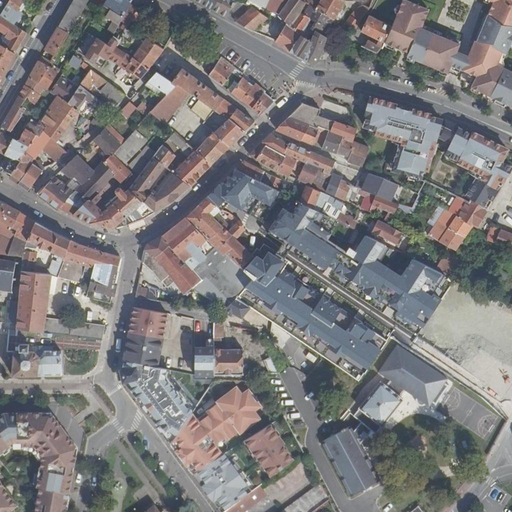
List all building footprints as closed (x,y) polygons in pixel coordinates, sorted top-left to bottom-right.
[(22,1),(20,0),(9,0),(0,15),(13,24),(21,13),(17,11),(22,1)] [(89,0),(74,0),(59,27),(46,49),(55,55),(69,33),(89,0)] [(132,0),(107,0),(104,6),(110,10),(106,16),(113,20),(108,30),(114,33),(119,24),(122,18),(123,18),(131,4),(132,0)] [(195,0),(226,17),(231,5),(233,6),(234,3),(233,2),(233,0),(195,0)] [(286,23),(275,41),(289,52),(290,51),(306,25),(316,9),(300,0),(248,0),(263,7),(266,6),(268,10),(277,14),(286,23)] [(300,0),(316,9),(334,20),(345,0),(344,0),(320,0),(319,2),(316,0),(315,0),(300,0)] [(402,0),(392,26),(385,42),(404,50),(408,52),(407,56),(448,73),(451,65),(457,68),(463,70),(476,76),(471,87),(472,87),(479,91),(496,99),(506,104),(511,107),(511,71),(497,65),(502,52),(506,53),(511,39),(511,0),(488,0),(493,2),(489,11),(484,24),(488,25),(484,33),(481,32),(477,41),(475,41),(468,56),(463,54),(457,51),(460,44),(419,27),(421,24),(423,25),(429,10),(405,0),(402,0)] [(162,10),(153,5),(147,16),(157,21),(162,10)] [(345,24),(347,26),(353,30),(370,8),(363,5),(357,8),(345,24)] [(267,18),(252,7),(235,22),(252,31),(262,24),(264,27),(271,21),(267,18)] [(306,25),(325,36),(334,20),(316,9),(306,25)] [(148,19),(136,11),(131,20),(142,28),(148,19)] [(0,15),(0,30),(4,33),(0,40),(0,79),(15,53),(19,47),(27,32),(13,24),(0,15)] [(385,42),(392,26),(369,15),(361,31),(379,39),(378,42),(377,44),(372,42),(368,40),(365,47),(378,53),(385,42)] [(174,23),(164,16),(157,25),(159,29),(166,34),(174,23)] [(306,25),(290,51),(314,65),(319,61),(327,37),(325,36),(306,25)] [(136,33),(126,28),(122,37),(130,42),(136,33)] [(166,34),(159,29),(153,38),(165,46),(172,38),(166,34)] [(146,43),(144,42),(133,57),(150,69),(164,49),(149,39),(146,43)] [(224,59),(231,52),(233,50),(220,43),(213,50),(221,57),(224,59)] [(125,69),(126,68),(141,78),(150,69),(133,57),(127,53),(120,65),(125,69)] [(82,62),(73,56),(69,63),(78,69),(82,62)] [(224,59),(221,57),(208,75),(222,86),(235,68),(224,59)] [(46,64),(39,61),(25,85),(32,90),(38,82),(48,66),(46,64)] [(92,68),(83,62),(81,66),(89,72),(91,69),(92,68)] [(58,73),(48,66),(38,82),(32,90),(39,94),(44,88),(47,89),(58,73)] [(182,68),(172,82),(176,85),(178,83),(189,92),(200,99),(215,110),(224,99),(182,68)] [(126,95),(91,69),(89,72),(80,85),(89,92),(94,87),(100,92),(117,104),(126,95)] [(172,82),(157,72),(156,73),(145,84),(155,91),(157,94),(163,98),(176,85),(172,82)] [(78,89),(61,76),(50,91),(58,96),(59,95),(68,102),(78,89)] [(253,85),(243,77),(238,84),(231,92),(242,100),(253,85)] [(289,86),(279,77),(265,92),(264,92),(274,101),(289,86)] [(231,92),(238,84),(234,80),(227,89),(231,92)] [(189,92),(178,83),(176,85),(163,98),(152,110),(166,123),(189,92)] [(265,92),(254,84),(253,85),(242,100),(252,108),(264,92),(265,92)] [(32,90),(25,85),(19,96),(25,100),(27,96),(29,100),(34,104),(40,95),(39,94),(32,90)] [(89,92),(80,85),(78,89),(68,102),(59,95),(58,96),(39,123),(46,128),(44,131),(57,143),(78,112),(83,116),(83,114),(84,114),(85,114),(85,113),(86,113),(86,112),(87,112),(87,111),(88,111),(88,110),(88,109),(88,108),(89,107),(87,106),(87,105),(87,104),(89,102),(92,104),(97,99),(96,97),(89,92)] [(100,92),(94,87),(89,92),(96,97),(100,92)] [(274,101),(264,92),(252,108),(261,115),(274,101)] [(25,100),(19,96),(2,126),(10,131),(11,131),(22,115),(17,112),(23,103),(25,100)] [(388,101),(372,97),(367,115),(369,115),(367,126),(379,129),(378,133),(406,140),(405,144),(402,145),(396,169),(425,177),(427,169),(431,170),(436,151),(435,151),(439,138),(442,127),(444,119),(432,116),(432,114),(420,110),(413,108),(388,101)] [(215,110),(200,99),(191,110),(205,121),(215,110)] [(237,109),(224,99),(215,110),(228,119),(229,119),(237,109)] [(136,107),(130,101),(120,111),(127,117),(136,107)] [(148,106),(143,102),(137,108),(146,116),(151,111),(146,107),(148,106)] [(25,110),(21,107),(23,103),(17,112),(22,115),(25,110)] [(320,109),(302,103),(288,117),(276,129),(302,140),(309,125),(319,129),(319,128),(328,132),(330,132),(334,121),(318,116),(320,109)] [(254,122),(237,109),(229,119),(245,131),(254,122)] [(39,123),(31,119),(29,123),(36,127),(39,123)] [(245,131),(229,119),(228,119),(214,133),(230,146),(245,131)] [(356,129),(334,121),(330,132),(343,138),(352,141),(356,129)] [(39,123),(36,127),(29,123),(26,128),(19,141),(28,146),(36,134),(39,136),(44,131),(46,128),(39,123)] [(120,136),(108,125),(104,129),(100,134),(93,140),(103,148),(109,157),(120,145),(115,140),(120,136)] [(319,129),(309,125),(302,140),(313,144),(314,141),(323,144),(328,132),(319,128),(319,129)] [(456,134),(442,127),(439,138),(451,143),(456,134)] [(458,129),(456,134),(451,143),(446,155),(458,161),(457,163),(474,171),(474,178),(476,179),(466,199),(470,200),(483,208),(488,199),(492,201),(501,187),(497,185),(499,180),(503,183),(511,168),(501,163),(507,150),(472,132),(470,135),(458,129)] [(73,192),(59,209),(74,215),(90,223),(114,228),(128,224),(144,218),(155,212),(129,188),(136,179),(125,166),(146,144),(147,143),(138,136),(140,134),(135,130),(125,141),(120,145),(109,157),(104,162),(116,174),(102,189),(90,201),(76,189),(73,192)] [(15,139),(0,131),(0,152),(5,155),(6,154),(5,153),(12,140),(14,140),(15,139)] [(20,162),(11,174),(20,180),(33,164),(43,171),(45,168),(34,160),(44,149),(56,161),(67,152),(57,143),(44,131),(39,136),(36,134),(28,146),(19,161),(20,162)] [(196,151),(175,131),(170,138),(181,149),(180,150),(188,157),(176,169),(169,164),(176,155),(163,145),(156,153),(153,156),(190,186),(211,165),(196,151)] [(330,132),(328,132),(323,144),(322,148),(337,153),(343,138),(330,132)] [(230,146),(214,133),(210,137),(196,151),(211,165),(226,150),(230,146)] [(289,144),(272,133),(249,155),(257,159),(265,146),(285,154),(297,159),(306,163),(330,174),(335,161),(290,142),(289,144)] [(148,142),(140,134),(138,136),(147,143),(148,142)] [(125,141),(120,136),(115,140),(120,145),(125,141)] [(352,141),(343,138),(337,153),(349,157),(347,161),(362,166),(369,148),(355,142),(352,141)] [(28,146),(19,141),(9,157),(11,158),(19,161),(28,146)] [(147,146),(146,144),(125,166),(136,179),(139,176),(128,166),(147,146)] [(156,153),(147,146),(128,166),(139,176),(153,156),(156,153)] [(285,154),(265,146),(257,159),(278,171),(285,154)] [(349,157),(337,153),(347,161),(349,157)] [(297,159),(285,154),(278,171),(289,176),(297,159)] [(77,155),(76,156),(62,170),(70,176),(75,176),(75,177),(81,184),(76,189),(90,201),(102,189),(88,176),(93,171),(77,155)] [(190,186),(153,156),(139,176),(136,179),(129,188),(155,212),(173,201),(190,186)] [(19,161),(11,158),(4,170),(11,174),(20,162),(19,161)] [(265,171),(244,160),(235,168),(260,181),(265,171)] [(104,162),(103,161),(93,171),(88,176),(102,189),(116,174),(104,162)] [(330,174),(306,163),(299,179),(310,184),(315,174),(323,177),(325,173),(329,174),(330,174)] [(43,171),(33,164),(20,180),(30,188),(43,171)] [(281,180),(265,171),(260,181),(277,190),(281,180)] [(385,179),(370,174),(370,175),(363,190),(376,194),(376,195),(385,198),(392,182),(390,181),(385,179)] [(342,179),(332,175),(326,191),(335,195),(342,179)] [(63,184),(55,176),(38,193),(48,201),(63,184)] [(351,184),(342,179),(335,195),(348,201),(352,191),(366,196),(361,208),(369,212),(376,195),(376,194),(363,190),(356,187),(351,184)] [(73,192),(63,184),(48,201),(58,209),(59,209),(73,192)] [(321,192),(307,185),(300,200),(314,207),(321,192)] [(418,194),(411,191),(403,205),(405,206),(412,207),(418,195),(418,194)] [(331,196),(321,192),(314,207),(314,208),(321,212),(338,220),(350,226),(354,219),(340,212),(339,215),(328,209),(327,211),(324,209),(327,203),(332,205),(331,207),(338,211),(343,203),(331,196)] [(385,198),(376,195),(369,212),(374,214),(378,206),(389,211),(391,212),(390,214),(389,213),(385,220),(389,222),(397,207),(399,204),(385,198)] [(424,198),(418,195),(412,207),(417,211),(424,198)] [(207,197),(186,217),(218,247),(231,235),(235,239),(245,231),(244,230),(244,229),(243,228),(243,227),(242,226),(242,224),(242,223),(242,222),(239,220),(236,223),(228,231),(226,234),(220,229),(222,227),(222,225),(214,217),(221,210),(216,204),(215,205),(207,197)] [(469,203),(457,197),(449,211),(472,225),(477,228),(487,210),(483,208),(470,200),(469,203)] [(7,204),(0,200),(0,253),(23,256),(23,251),(27,240),(36,221),(7,204)] [(417,211),(412,207),(405,206),(403,210),(413,214),(417,211)] [(449,211),(446,209),(428,235),(443,244),(449,247),(455,250),(472,225),(449,211)] [(239,220),(230,214),(228,217),(236,223),(239,220)] [(225,254),(186,217),(163,235),(208,290),(205,296),(226,309),(236,297),(237,298),(253,279),(252,279),(225,254)] [(380,221),(378,220),(372,231),(397,244),(402,232),(390,226),(380,221)] [(50,229),(36,221),(27,240),(23,251),(23,256),(21,271),(30,272),(31,267),(34,267),(36,253),(33,253),(34,248),(36,247),(37,245),(55,253),(54,256),(58,258),(57,261),(53,259),(48,271),(46,270),(47,267),(38,267),(36,269),(35,273),(51,275),(58,277),(71,240),(50,229)] [(228,231),(222,225),(222,227),(220,229),(226,234),(228,231)] [(501,229),(492,225),(487,238),(495,242),(501,229)] [(511,233),(501,229),(495,242),(511,249),(511,233)] [(411,237),(404,234),(396,250),(403,253),(411,237)] [(208,290),(163,235),(147,243),(145,248),(142,263),(145,265),(151,271),(161,282),(162,281),(167,286),(174,280),(185,293),(192,288),(205,296),(208,290)] [(253,258),(250,254),(235,239),(231,235),(218,247),(225,254),(227,251),(243,269),(253,258)] [(79,244),(71,240),(58,277),(85,284),(86,284),(88,277),(115,284),(121,257),(102,252),(79,244)] [(460,260),(447,253),(445,257),(443,261),(444,262),(439,271),(451,277),(460,260)] [(0,301),(1,301),(2,290),(11,291),(12,293),(14,292),(13,290),(14,279),(17,279),(17,277),(14,276),(15,263),(19,263),(19,261),(17,261),(17,258),(14,258),(14,261),(6,260),(6,257),(4,257),(4,259),(0,258),(0,301)] [(30,272),(21,271),(18,301),(16,323),(16,329),(43,332),(44,323),(84,328),(82,338),(102,340),(105,326),(45,318),(51,275),(35,273),(30,272)] [(115,284),(88,277),(86,284),(88,284),(113,291),(115,284)] [(482,314),(493,298),(455,278),(442,299),(476,323),(482,314)] [(113,291),(88,284),(85,293),(85,296),(110,303),(113,291)] [(135,297),(155,299),(156,289),(136,287),(135,297)] [(237,298),(236,297),(226,309),(236,315),(239,313),(240,314),(248,306),(237,298)] [(15,301),(7,301),(5,322),(16,323),(18,301),(15,301)] [(167,314),(134,307),(124,360),(145,364),(157,366),(167,314)] [(434,310),(429,317),(417,337),(435,350),(448,330),(435,322),(437,319),(441,315),(434,310)] [(509,332),(482,314),(476,323),(465,338),(492,356),(509,332)] [(208,321),(200,320),(200,333),(193,333),(193,338),(214,338),(214,333),(208,333),(208,321)] [(214,338),(214,342),(221,342),(221,337),(222,337),(222,324),(214,322),(214,333),(214,338)] [(275,324),(272,322),(272,324),(270,334),(280,350),(281,348),(282,349),(287,344),(286,343),(292,336),(275,324)] [(84,328),(44,323),(43,332),(45,332),(52,333),(82,338),(84,328)] [(15,335),(8,334),(7,351),(14,352),(14,350),(15,335)] [(313,343),(322,351),(330,342),(321,334),(313,343)] [(29,344),(19,344),(19,350),(14,350),(14,352),(12,376),(61,375),(61,350),(54,350),(54,346),(41,346),(29,346),(29,344)] [(375,378),(381,382),(402,400),(423,416),(447,379),(397,345),(375,378)] [(214,349),(194,349),(194,374),(214,374),(214,349)] [(243,349),(214,349),(214,374),(243,374),(243,372),(243,349)] [(262,359),(266,374),(275,371),(271,357),(262,359)] [(145,364),(124,360),(119,382),(170,441),(191,413),(157,366),(145,364)] [(492,379),(487,376),(483,382),(494,390),(498,385),(492,381),(492,379)] [(402,400),(381,382),(354,416),(361,422),(354,431),(351,426),(322,442),(352,495),(380,480),(358,439),(367,427),(375,433),(402,400)] [(191,413),(170,441),(193,474),(222,455),(216,447),(228,438),(229,439),(239,431),(240,433),(259,418),(254,411),(260,407),(248,391),(242,395),(237,388),(217,403),(218,404),(208,411),(208,412),(197,420),(191,413)] [(0,511),(65,511),(77,448),(53,415),(50,417),(50,413),(16,413),(16,415),(10,415),(4,415),(0,418),(0,511)] [(245,441),(272,477),(294,461),(283,446),(285,445),(270,425),(245,441)] [(404,447),(417,459),(431,444),(418,432),(404,447)] [(193,474),(221,511),(223,511),(252,491),(225,454),(222,455),(193,474)] [(320,482),(283,510),(284,511),(287,511),(286,510),(321,484),(320,482)] [(321,484),(286,510),(287,511),(314,511),(330,500),(321,484)] [(243,511),(266,495),(259,486),(252,491),(223,511),(243,511)]
